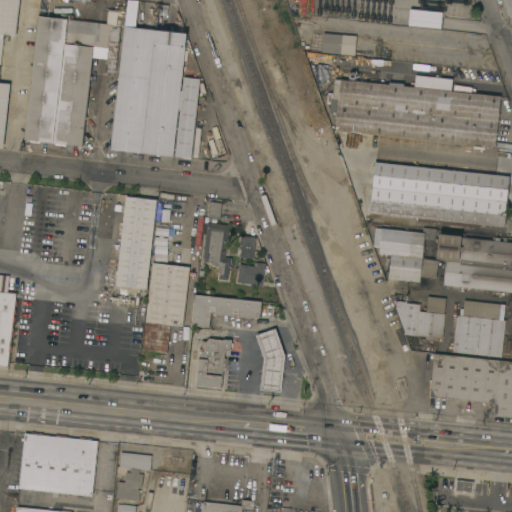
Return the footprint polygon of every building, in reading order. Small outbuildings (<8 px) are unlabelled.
[(0,0),(18,0),(15,36),(10,35),(9,41),(2,40),(0,57),(0,82),(10,84),(3,148),(0,147),(0,0)] [(511,0),(511,22),(511,23),(502,0),(511,0)] [(106,24),(108,9),(125,11),(124,26),(120,25),(115,73),(107,72),(108,58),(106,58),(107,49),(93,47),(96,23),(106,24)] [(440,28),(441,12),(408,10),(407,27),(440,28)] [(93,47),(82,146),(24,139),(38,16),(96,23),(93,47)] [(124,26),(187,33),(173,157),(110,150),(124,26)] [(356,35),(354,55),(321,52),(323,33),(356,35)] [(191,158),(174,156),(184,77),(200,79),(191,158)] [(501,96),(496,147),(335,130),(338,99),(332,98),(334,80),(340,81),(340,79),(501,96)] [(480,224),(479,228),(417,221),(418,218),(369,212),(374,161),(509,176),(504,227),(480,224)] [(146,289),(116,285),(125,196),(156,199),(146,289)] [(219,218),(208,217),(210,201),(221,203),(219,218)] [(219,279),(219,272),(218,272),(218,269),(217,269),(217,265),(212,265),(211,264),(211,262),(208,262),(208,263),(204,262),(204,260),(203,260),(203,259),(204,259),(204,258),(203,258),(203,250),(203,248),(204,248),(207,222),(228,225),(225,249),(226,249),(225,255),(225,254),(224,257),(231,258),(230,267),(229,267),(227,280),(219,279)] [(388,278),(391,255),(378,253),(381,228),(422,232),(423,227),(436,228),(435,240),(424,239),(422,258),(437,260),(435,278),(420,276),(419,282),(388,278)] [(511,292),(443,285),(446,260),(436,259),(439,234),(511,241),(511,292)] [(242,236),(256,237),(255,240),(256,240),(255,249),(254,249),(253,259),(245,258),(244,259),(243,259),(243,257),(239,257),(242,236)] [(182,326),(170,325),(167,352),(143,350),(146,322),(145,322),(152,262),(189,267),(182,326)] [(261,285),(236,282),(239,264),(254,266),(254,262),(264,263),(261,285)] [(8,367),(0,366),(0,273),(9,274),(7,292),(16,293),(8,367)] [(261,301),(259,317),(255,317),(255,318),(236,316),(236,315),(233,314),(233,316),(213,314),(213,312),(211,312),(209,326),(208,326),(208,327),(191,325),(195,294),(261,301)] [(406,302),(406,303),(420,304),(419,311),(425,312),(427,296),(445,298),(444,314),(445,314),(442,338),(438,338),(438,339),(436,338),(433,337),(433,340),(426,339),(426,341),(420,340),(420,339),(421,339),(421,338),(425,338),(425,336),(409,335),(408,336),(405,336),(406,334),(404,334),(404,331),(393,300),(406,302)] [(501,357),(452,352),(456,315),(462,315),(464,300),(500,304),(499,319),(505,320),(501,357)] [(280,391),(260,389),(264,358),(256,334),(275,328),(284,356),(280,391)] [(230,351),(225,350),(225,352),(226,352),(226,355),(224,355),(224,358),(225,358),(226,358),(225,369),(224,370),(223,370),(221,389),(194,386),(197,357),(199,357),(199,349),(202,349),(202,341),(205,341),(208,338),(223,340),(223,339),(224,339),(231,339),(231,340),(230,351)] [(141,353),(161,356),(159,371),(139,369),(141,353)] [(441,397),(441,398),(428,397),(429,390),(430,390),(434,353),(511,361),(511,416),(493,415),(494,403),(441,397)] [(58,492),(58,497),(51,497),(52,491),(19,488),(25,433),(97,441),(92,496),(58,492)] [(151,455),(149,470),(119,467),(121,452),(151,455)] [(115,498),(118,481),(124,482),(126,472),(130,472),(131,469),(139,470),(138,474),(143,474),(141,487),(138,487),(137,489),(140,490),(138,501),(115,498)] [(455,490),(456,479),(473,480),(471,492),(455,490)] [(241,505),(241,499),(254,501),(253,509),(242,508),(241,511),(200,511),(201,508),(202,508),(203,501),(241,505)]
